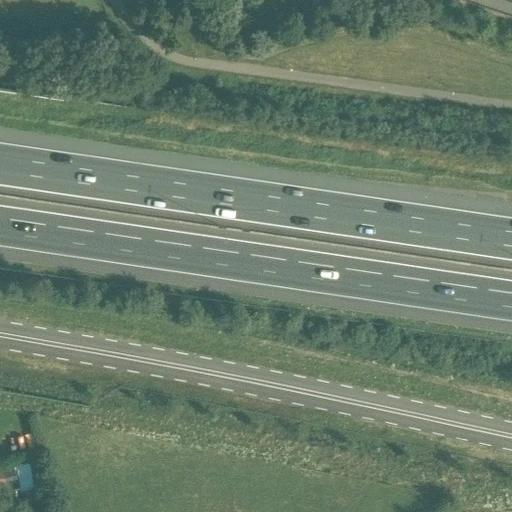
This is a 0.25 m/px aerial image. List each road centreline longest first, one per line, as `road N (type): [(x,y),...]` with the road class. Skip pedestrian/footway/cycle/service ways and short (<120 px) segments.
road 1 (secondary): [(511,434),(0,333)]
road 2 (motorway): [(0,225),(511,301)]
road 3 (motorway): [(511,241),(0,169)]
